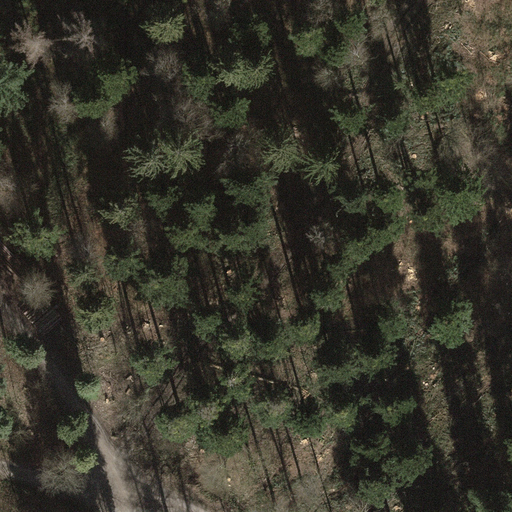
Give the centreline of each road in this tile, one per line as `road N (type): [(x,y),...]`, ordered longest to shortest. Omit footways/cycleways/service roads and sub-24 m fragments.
road 1 (track): [(0,305),(61,381),(134,511)]
road 2 (track): [(0,467),(150,496),(191,511)]
